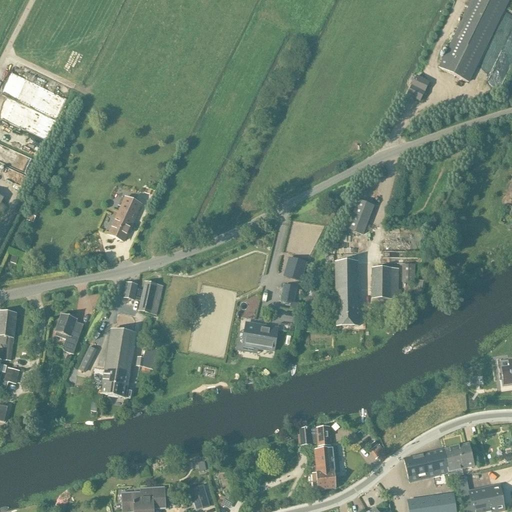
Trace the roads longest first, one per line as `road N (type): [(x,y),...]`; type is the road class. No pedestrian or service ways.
road 1 (unclassified): [(0,299),(183,255),(392,151),(511,112)]
road 2 (tertiary): [(395,459),(457,423),(511,414)]
